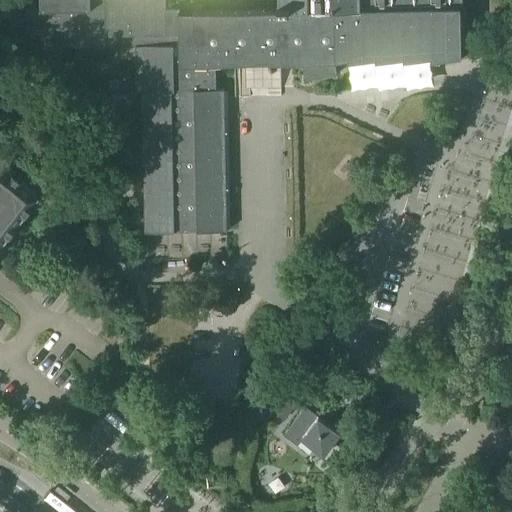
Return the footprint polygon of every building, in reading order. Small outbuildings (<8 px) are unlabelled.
[(63,51),(63,48),(136,46),(137,91),(141,91),(145,232),(227,230),(224,88),(216,88),(215,63),(302,61),(305,79),(337,74),(335,61),(347,59),(348,62),(375,58),(376,61),(403,57),(404,61),(431,57),(431,60),(462,56),(460,7),(464,8),(462,0),(278,0),(279,3),(277,3),(277,8),(184,11),(184,8),(170,8),(169,0),(38,0),(39,8),(25,9),(26,38),(40,37),(41,53),(63,51)] [(0,242),(38,192),(0,162),(0,242)] [(85,285),(69,256),(52,265),(68,294),(85,285)] [(262,372),(250,386),(264,398),(276,384),(262,372)] [(413,377),(408,382),(406,385),(416,391),(421,383),(413,377)] [(286,392),(272,412),(285,421),(299,400),(286,392)] [(324,455),(341,433),(306,406),(284,434),(298,445),(302,439),(324,455)]
